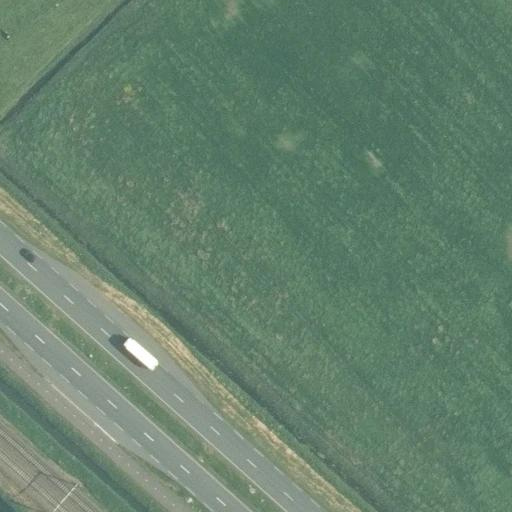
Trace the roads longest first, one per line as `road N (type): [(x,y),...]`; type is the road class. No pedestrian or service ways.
road 1 (primary): [(305,511),(0,238)]
road 2 (primary): [(0,306),(231,511)]
